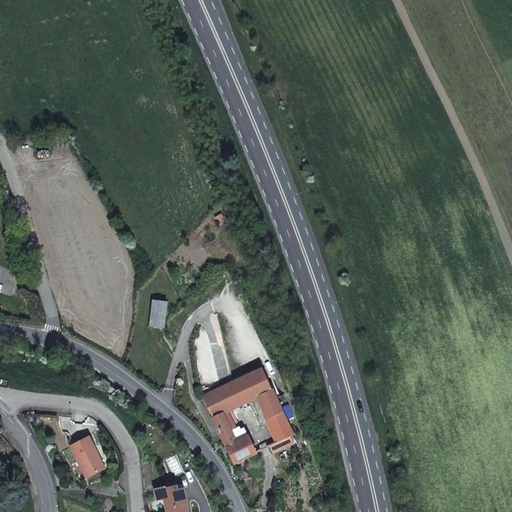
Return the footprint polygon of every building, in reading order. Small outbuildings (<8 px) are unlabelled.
[(167,303),(153,301),(150,326),(164,328),(167,303)] [(267,419),(283,412),(263,369),(203,397),(207,406),(234,463),(257,453),(249,436),(236,442),(231,432),(236,429),(228,412),(245,403),(249,402),(257,397),(267,419)] [(294,435),(283,412),(267,419),(278,441),(279,442),(290,437),(294,435)] [(248,435),(245,428),(235,433),(238,439),(248,435)] [(89,437),(71,447),(87,478),(105,469),(89,437)] [(270,446),(273,454),(294,443),(290,437),(279,442),(278,441),(270,446)] [(165,487),(156,489),(158,500),(165,499),(167,511),(183,511),(188,511),(186,501),(181,503),(178,490),(177,486),(166,488),(165,487)] [(183,489),(178,490),(181,503),(186,501),(183,489)]
